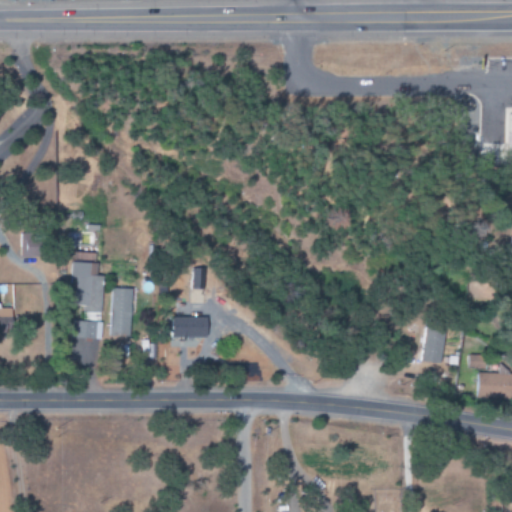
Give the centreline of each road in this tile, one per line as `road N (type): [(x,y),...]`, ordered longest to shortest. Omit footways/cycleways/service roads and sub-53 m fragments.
road 1 (residential): [(511,429),(313,402),(0,400)]
road 2 (tertiary): [(0,20),(511,19)]
